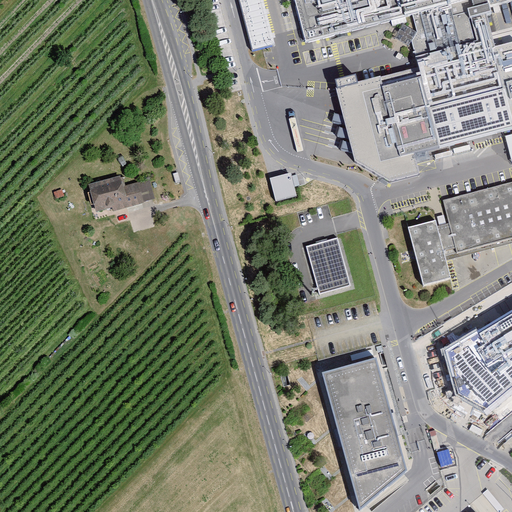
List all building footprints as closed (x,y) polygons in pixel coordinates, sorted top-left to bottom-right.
[(275,46),(264,0),(240,0),(252,51),(275,46)] [(405,0),(304,0),(318,54),(411,27),(405,0)] [(406,0),(411,23),(429,19),(434,34),(430,42),(432,58),(490,42),(481,5),(507,0),(406,0)] [(353,95),(355,109),(340,113),(347,143),(359,139),(367,168),(393,187),(432,178),(429,165),(511,143),(511,69),(497,73),(494,62),(353,95)] [(130,145),(112,150),(117,170),(136,165),(130,145)] [(262,174),(264,200),(294,200),(292,172),(262,174)] [(121,176),(87,187),(95,213),(110,208),(112,215),(157,201),(150,180),(125,188),(121,176)] [(75,182),(54,194),(57,200),(64,196),(66,200),(80,192),(75,182)] [(443,231),(404,242),(420,297),(444,291),(437,268),(450,265),(451,269),(511,252),(511,191),(437,212),(443,231)] [(341,249),(309,258),(323,306),(355,296),(341,249)] [(511,312),(441,357),(470,401),(478,396),(483,404),(511,385),(511,312)] [(386,362),(335,378),(370,511),(414,477),(386,362)] [(441,466),(451,465),(450,451),(439,452),(441,466)] [(510,511),(490,489),(461,511),(510,511)]
